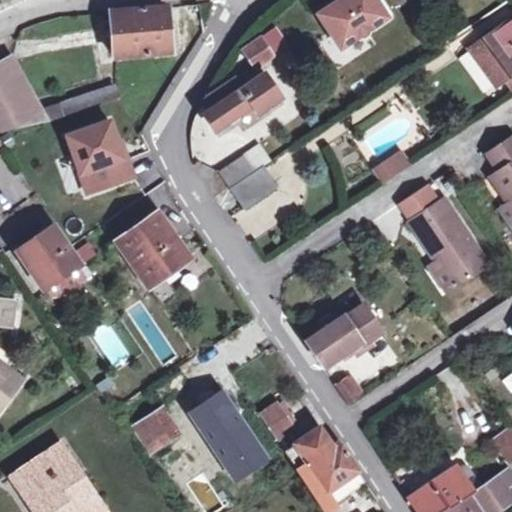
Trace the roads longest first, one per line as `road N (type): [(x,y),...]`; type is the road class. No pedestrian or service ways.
road 1 (residential): [(249,284),(169,139),(243,0)]
road 2 (residential): [(511,110),(249,284)]
road 3 (residential): [(397,511),(249,284)]
road 4 (residential): [(122,0),(0,24)]
